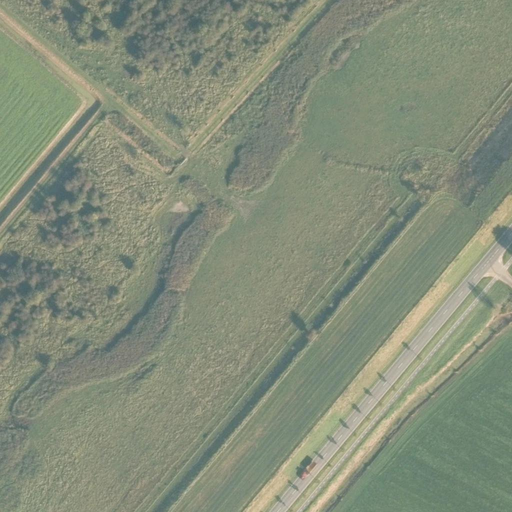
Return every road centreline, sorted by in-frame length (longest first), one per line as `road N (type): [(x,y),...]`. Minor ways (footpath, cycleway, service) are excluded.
road 1 (primary): [(277,511),(511,232)]
road 2 (track): [(107,96),(0,230)]
